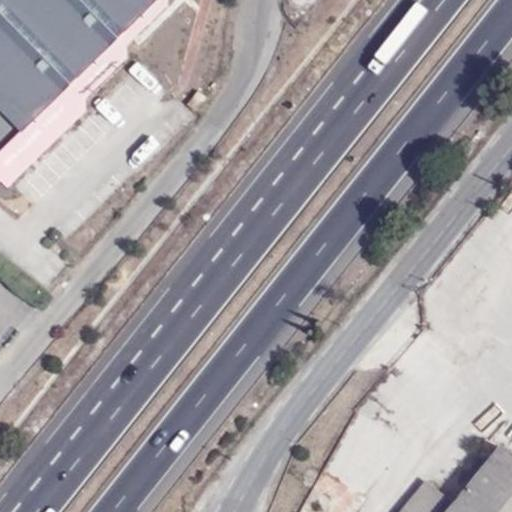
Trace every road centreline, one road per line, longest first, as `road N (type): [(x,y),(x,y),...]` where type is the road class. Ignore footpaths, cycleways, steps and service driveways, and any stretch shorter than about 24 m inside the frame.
road 1 (motorway): [(113,511),(511,11)]
road 2 (motorway): [(432,0),(135,375)]
road 3 (residential): [(258,0),(253,57),(0,372)]
road 4 (tertiary): [(511,152),(255,466),(235,511)]
road 5 (motorway): [(135,375),(13,511)]
road 6 (motorway): [(135,375),(32,511)]
